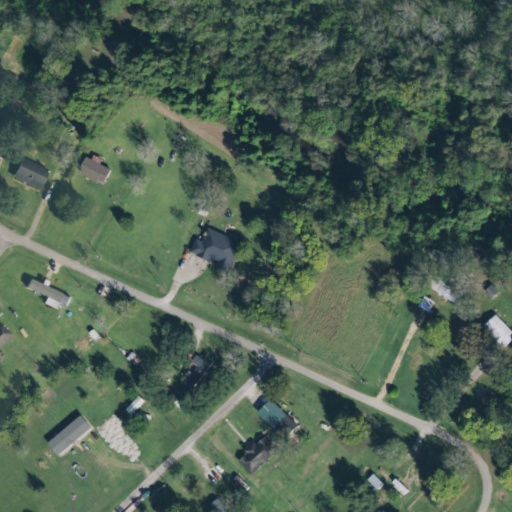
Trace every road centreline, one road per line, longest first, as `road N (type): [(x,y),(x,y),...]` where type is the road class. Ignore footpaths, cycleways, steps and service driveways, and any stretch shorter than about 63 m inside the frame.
road 1 (residential): [(0,232),(459,446),(482,460),(491,482),(485,511)]
road 2 (residential): [(122,511),(277,362)]
